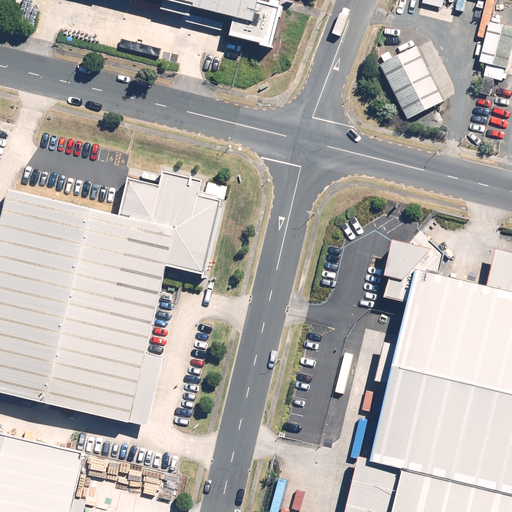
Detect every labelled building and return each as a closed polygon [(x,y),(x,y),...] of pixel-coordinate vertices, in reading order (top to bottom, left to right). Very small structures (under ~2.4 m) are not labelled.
[(263,0),(165,0),(237,18),(232,37),(273,48),(283,8),(262,3),(263,0)] [(490,22),(494,0),(485,0),(478,37),(487,39),(490,23),(490,22)] [(511,60),(511,26),(491,22),(482,63),(510,69),(511,60)] [(409,119),(445,101),(418,47),(382,65),(409,119)] [(124,216),(14,190),(0,248),(0,391),(133,424),(172,265),(209,274),(227,203),(204,197),(207,182),(169,173),(166,185),(133,178),(124,216)] [(414,303),(376,462),(511,494),(511,292),(442,276),(448,252),(400,241),(386,296),(414,303)] [(73,511),(88,451),(0,429),(0,511),(73,511)] [(511,511),(511,494),(376,462),(363,459),(350,511),(511,511)]
